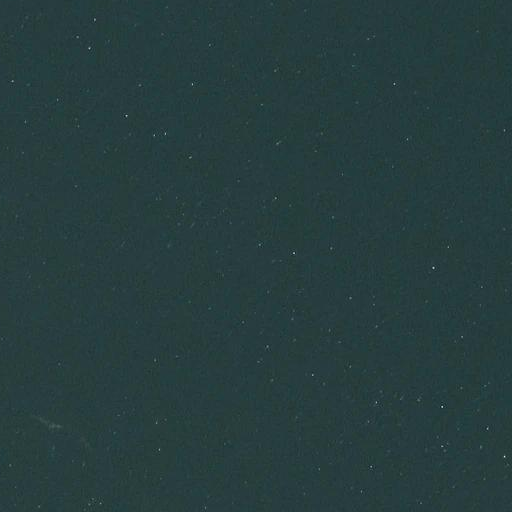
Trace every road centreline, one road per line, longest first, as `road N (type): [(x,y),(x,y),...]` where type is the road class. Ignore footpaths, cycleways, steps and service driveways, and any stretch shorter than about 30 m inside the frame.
road 1 (motorway): [(211,511),(355,0)]
road 2 (motorway): [(298,0),(156,511)]
